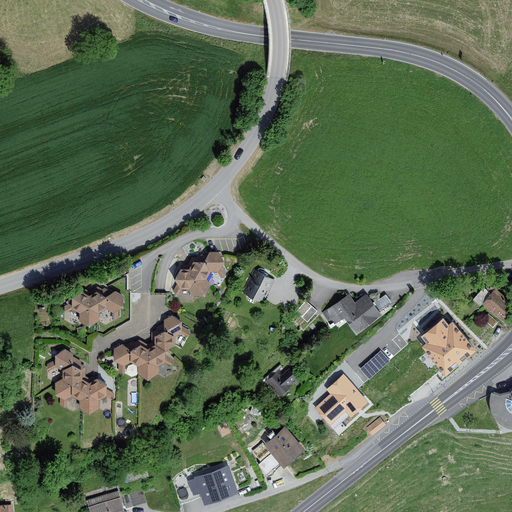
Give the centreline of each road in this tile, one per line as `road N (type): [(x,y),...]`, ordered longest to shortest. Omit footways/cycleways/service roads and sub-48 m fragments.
road 1 (primary): [(142,0),(232,31),(431,59),(476,83),(511,119)]
road 2 (unclassified): [(217,194),(147,234),(0,284)]
road 3 (residential): [(237,214),(231,229),(192,236),(150,257),(149,307),(139,327),(99,341)]
road 4 (residential): [(237,214),(332,284),(371,289),(427,281)]
road 5 (unclassified): [(275,0),(278,78),(263,123),(217,194)]
road 6 (primary): [(511,347),(367,461)]
road 7 (residential): [(211,511),(367,461)]
